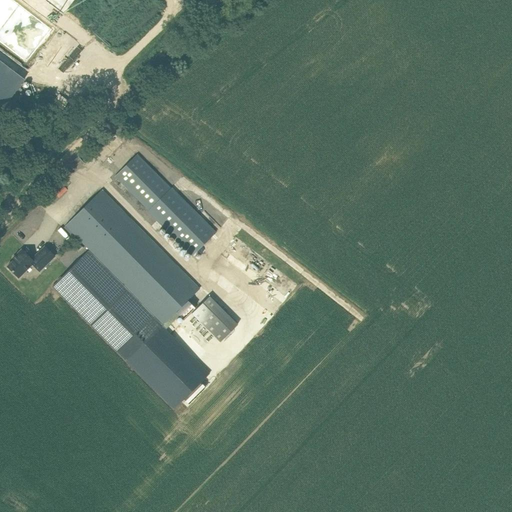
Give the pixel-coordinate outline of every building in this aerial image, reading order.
[(42,0),(62,15),(73,0),(42,0)] [(170,188),(137,155),(115,177),(116,178),(117,178),(149,209),(148,210),(193,255),(215,233),(170,188)] [(101,190),(66,225),(164,324),(163,325),(143,345),(146,348),(166,329),(179,316),(183,320),(197,306),(190,299),(199,289),(101,190)] [(13,260),(7,266),(18,278),(32,264),(39,271),(55,256),(45,246),(34,256),(35,257),(32,260),(22,249),(12,259),(13,260)] [(89,251),(52,287),(59,294),(126,362),(143,345),(163,325),(89,251)] [(210,296),(198,309),(193,314),(221,342),(238,324),(210,296)] [(143,345),(126,362),(174,408),(183,399),(201,382),(201,381),(209,374),(166,329),(146,348),(143,345)]
